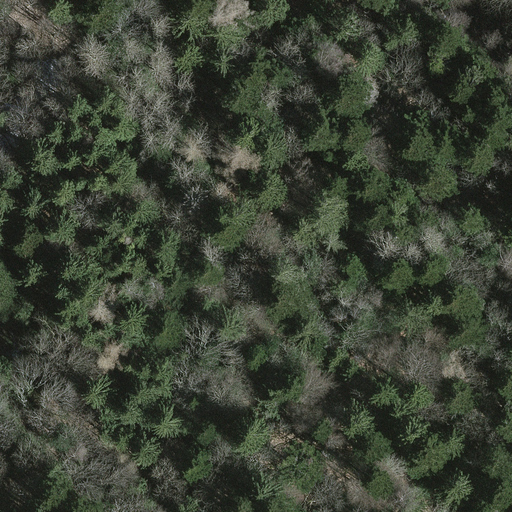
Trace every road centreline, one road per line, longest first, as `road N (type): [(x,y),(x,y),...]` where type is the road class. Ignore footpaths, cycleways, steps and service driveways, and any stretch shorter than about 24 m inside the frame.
road 1 (track): [(172,206),(321,380),(401,511)]
road 2 (track): [(75,0),(172,206)]
